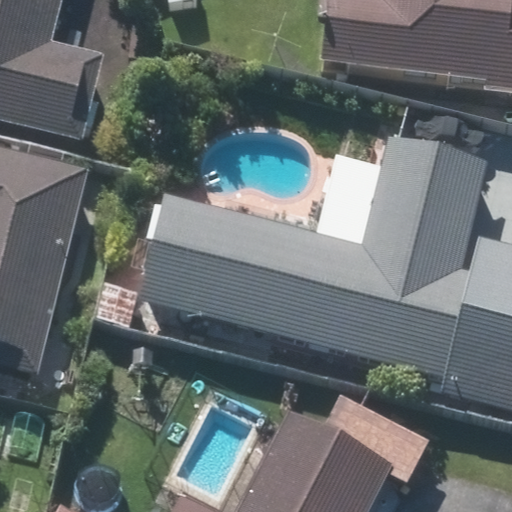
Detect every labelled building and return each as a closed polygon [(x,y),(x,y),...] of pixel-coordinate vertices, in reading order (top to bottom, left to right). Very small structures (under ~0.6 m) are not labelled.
[(0,0),(0,136),(84,154),(101,70),(46,59),(58,0),(0,0)] [(316,0),(311,85),(511,98),(511,4),(507,4),(507,0),(316,0)] [(153,214),(137,286),(95,277),(82,334),(124,343),(129,323),(434,390),(430,410),(511,428),(511,260),(465,250),(481,175),(381,152),(373,185),(324,174),(308,249),(153,214)] [(81,188),(0,167),(0,381),(30,389),(81,188)] [(284,429),(242,511),(207,511),(182,499),(175,511),(363,511),(376,488),(399,500),(421,456),(333,411),(315,445),(284,429)]
